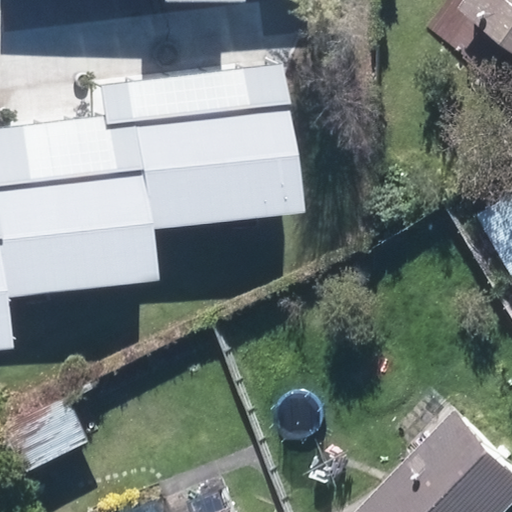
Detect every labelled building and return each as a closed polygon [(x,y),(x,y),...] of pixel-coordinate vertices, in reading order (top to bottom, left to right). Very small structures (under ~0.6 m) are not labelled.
[(511,0),(489,0),(511,18),(511,0)] [(0,294),(133,279),(127,230),(276,213),(263,99),(110,117),(116,168),(0,181),(0,294)] [(511,185),(488,199),(511,238),(511,185)] [(480,511),(511,485),(511,457),(466,411),(362,511),(480,511)] [(273,511),(255,479),(197,511),(273,511)]
